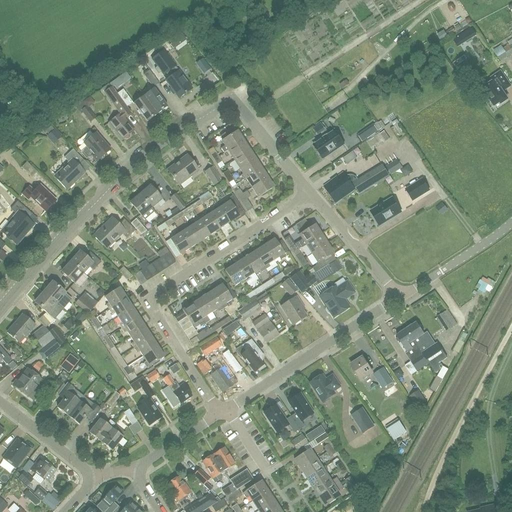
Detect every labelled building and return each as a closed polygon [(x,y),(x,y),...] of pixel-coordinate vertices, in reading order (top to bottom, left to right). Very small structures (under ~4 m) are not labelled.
[(471,27),(452,39),(457,47),(476,36),(471,27)] [(447,36),(456,31),(453,28),(445,33),(445,32),(440,34),(443,40),(448,37),(447,36)] [(180,32),(168,41),(172,47),(184,39),(180,32)] [(501,61),(511,53),(511,44),(509,47),(508,45),(503,49),(501,46),(494,51),(501,61)] [(175,67),(163,50),(150,59),(157,69),(156,70),(159,75),(161,73),(162,76),(166,73),(172,68),(175,67)] [(197,63),(204,73),(209,69),(202,59),(197,63)] [(166,73),(169,78),(165,80),(178,98),(191,89),(178,71),(176,73),(172,68),(166,73)] [(149,70),(143,75),(153,88),(159,83),(152,74),(149,71),(149,70)] [(494,81),(482,89),(494,106),(500,102),(501,104),(508,99),(501,90),(504,88),(505,90),(510,86),(500,71),(492,77),(494,81)] [(118,77),(109,83),(111,87),(112,86),(113,86),(115,89),(123,83),(118,77)] [(127,107),(114,89),(113,89),(112,86),(111,87),(109,83),(101,89),(119,114),(109,122),(123,140),(134,131),(125,120),(132,114),(127,107)] [(119,92),(117,93),(127,107),(133,102),(123,89),(119,92)] [(154,89),(143,96),(156,114),(167,106),(154,89)] [(156,114),(143,96),(133,104),(146,122),(156,114)] [(83,102),(75,107),(79,113),(82,111),(90,122),(95,118),(83,102)] [(394,105),(381,110),(385,120),(398,115),(394,105)] [(364,131),(369,137),(378,131),(374,125),(373,124),(364,131)] [(317,135),(321,132),(317,125),(313,128),(317,135)] [(46,137),(53,145),(61,138),(54,130),(46,137)] [(314,145),(323,158),(344,143),(335,130),(326,136),(326,135),(322,139),(314,145)] [(228,150),(243,140),(237,131),(231,135),(228,131),(220,137),(222,140),(221,141),(225,146),(220,149),(224,154),(228,151),(228,150)] [(90,160),(93,158),(96,162),(110,150),(96,133),(84,143),(87,146),(80,152),(86,160),(88,158),(90,160)] [(395,134),(381,141),(387,154),(401,147),(395,134)] [(249,150),(243,140),(228,150),(228,151),(234,160),(249,150)] [(67,188),(84,173),(77,165),(83,160),(73,149),(64,158),(69,163),(55,175),(67,188)] [(255,159),(249,150),(234,160),(240,169),(255,159)] [(198,170),(187,155),(168,170),(179,184),(198,170)] [(221,162),(218,156),(213,160),(216,165),(221,162)] [(261,168),(255,159),(240,169),(243,174),(240,175),(243,180),(261,168)] [(386,166),(389,171),(400,164),(397,159),(388,165),(386,166)] [(37,172),(27,162),(21,167),(32,177),(37,172)] [(221,181),(212,166),(204,172),(213,186),(221,181)] [(405,177),(412,173),(408,166),(401,171),(402,173),(405,177)] [(267,177),(261,168),(243,180),(244,182),(247,180),(252,187),(267,177)] [(359,182),(364,190),(374,183),(375,184),(383,180),(376,169),(361,178),(363,180),(359,182)] [(343,173),(325,186),(336,202),(354,189),(343,173)] [(234,180),(230,175),(225,178),(228,183),(234,180)] [(273,187),(267,177),(252,187),(258,197),(273,187)] [(429,190),(423,179),(406,189),(413,200),(429,190)] [(28,200),(30,197),(45,211),(55,200),(40,185),(35,191),(29,185),(21,194),(28,200)] [(150,185),(140,194),(152,208),(156,204),(160,208),(165,203),(162,199),(150,185)] [(208,191),(198,197),(203,204),(212,198),(208,191)] [(242,194),(242,193),(237,197),(247,212),(252,208),(246,199),(250,196),(247,191),(242,194)] [(152,208),(140,194),(130,203),(142,216),(152,208)] [(176,194),(170,199),(177,208),(170,213),(172,215),(186,206),(176,194)] [(218,205),(229,223),(239,217),(235,210),(240,207),(233,195),(227,199),(229,201),(224,204),(222,202),(218,205)] [(199,200),(190,206),(193,210),(203,204),(198,197),(198,198),(199,200)] [(371,211),(379,225),(401,212),(393,198),(384,203),(379,206),(371,211)] [(10,209),(16,215),(2,232),(16,244),(33,225),(23,217),(28,211),(17,201),(10,209)] [(214,210),(209,214),(219,229),(229,223),(218,205),(213,208),(214,210)] [(190,206),(181,212),(183,217),(193,210),(190,206)] [(181,212),(171,219),(173,223),(183,217),(181,212)] [(219,229),(209,214),(204,217),(202,215),(198,218),(210,236),(219,229)] [(124,219),(118,225),(111,218),(94,235),(107,247),(121,233),(126,239),(135,230),(124,219)] [(210,236),(198,218),(194,221),(195,223),(190,226),(200,242),(210,236)] [(136,219),(130,224),(136,230),(135,232),(139,236),(141,235),(147,231),(136,219)] [(173,223),(171,219),(157,228),(159,232),(173,223)] [(305,219),(302,221),(295,225),(301,233),(299,235),(302,239),(294,244),(289,247),(292,252),(305,244),(320,235),(314,225),(310,227),(305,219)] [(200,242),(190,226),(184,230),(183,228),(179,231),(190,248),(200,242)] [(190,248),(179,231),(174,234),(175,236),(170,239),(180,255),(190,248)] [(311,253),(326,244),(320,235),(305,244),(305,245),(311,253)] [(268,241),(263,245),(268,252),(273,260),(278,257),(281,260),(286,257),(284,254),(288,252),(286,249),(282,251),(278,245),(273,238),(268,241)] [(327,265),(323,259),(332,253),(326,244),(311,253),(317,263),(315,264),(316,266),(312,268),(312,269),(314,272),(314,273),(327,265)] [(263,245),(254,251),(266,270),(270,267),(268,264),(273,260),(268,252),(263,245)] [(254,251),(244,257),(254,273),(259,270),(261,273),(266,270),(254,251)] [(70,262),(83,273),(89,266),(93,271),(101,262),(90,252),(85,257),(79,252),(70,262)] [(163,256),(170,266),(176,262),(169,252),(163,256)] [(298,261),(298,262),(303,258),(301,254),(300,253),(295,256),(298,261)] [(141,260),(144,265),(153,260),(150,255),(141,260)] [(170,266),(163,256),(157,260),(164,270),(170,266)] [(244,257),(234,263),(246,282),(251,279),(249,276),(254,273),(244,257)] [(303,258),(298,262),(302,267),(307,264),(305,260),(303,258)] [(328,265),(333,274),(342,269),(340,266),(342,265),(338,259),(328,265)] [(157,260),(151,264),(158,274),(164,270),(157,260)] [(83,273),(70,262),(61,272),(74,283),(83,273)] [(246,282),(234,263),(224,270),(234,286),(239,282),(241,286),(246,282)] [(158,274),(151,264),(146,267),(153,278),(158,274)] [(291,266),(281,272),(284,277),(294,270),(291,266)] [(118,272),(127,280),(133,276),(123,267),(118,272)] [(153,278),(146,267),(140,271),(147,281),(153,278)] [(147,281),(140,271),(133,275),(140,286),(147,281)] [(289,279),(301,294),(318,281),(312,274),(306,279),(300,271),(289,279)] [(281,272),(272,279),(275,283),(284,277),(281,272)] [(485,272),(480,283),(493,289),(498,279),(485,272)] [(139,284),(134,276),(129,279),(134,287),(139,284)] [(272,279),(262,285),(265,289),(275,283),(272,279)] [(298,290),(288,279),(280,285),(290,297),(298,290)] [(52,282),(43,292),(63,310),(72,299),(65,293),(52,282)] [(217,287),(212,291),(219,302),(223,309),(228,306),(226,303),(236,297),(226,282),(222,285),(222,284),(217,287)] [(331,313),(334,317),(349,308),(343,300),(354,293),(347,282),(336,289),(335,287),(320,297),(327,307),(326,308),(325,310),(328,313),(330,314),(331,313)] [(265,289),(262,285),(252,291),(255,295),(265,289)] [(108,309),(126,297),(120,288),(105,297),(108,303),(106,305),(108,309)] [(101,289),(96,294),(101,298),(105,294),(101,289)] [(219,302),(212,291),(202,297),(212,312),(216,309),(218,312),(223,309),(219,302)] [(255,295),(252,291),(245,296),(250,303),(256,299),(254,296),(255,295)] [(63,310),(43,292),(34,302),(47,313),(54,320),(63,310)] [(85,292),(80,298),(92,309),(97,303),(85,292)] [(256,299),(250,303),(238,311),(244,321),(261,310),(258,305),(269,297),(266,293),(256,299)] [(92,309),(80,298),(80,297),(75,304),(88,314),(91,312),(90,311),(92,309)] [(132,307),(126,297),(108,309),(111,314),(114,313),(117,317),(132,307)] [(212,312),(202,297),(192,303),(199,313),(204,321),(205,324),(209,321),(206,316),(212,312)] [(300,304),(296,297),(281,307),(292,325),(305,317),(298,306),(300,304)] [(199,313),(192,303),(182,310),(186,317),(191,325),(192,325),(197,322),(199,324),(204,321),(199,313)] [(139,317),(132,307),(117,317),(121,323),(119,324),(121,329),(139,317)] [(91,312),(88,314),(87,315),(91,321),(95,318),(94,316),(96,314),(94,310),(91,312)] [(456,325),(446,311),(437,317),(447,331),(456,325)] [(278,335),(264,314),(252,323),(266,343),(278,335)] [(34,326),(23,315),(7,332),(13,337),(13,338),(19,343),(34,326)] [(145,327),(139,317),(121,329),(124,333),(127,332),(130,337),(145,327)] [(191,325),(186,317),(177,322),(189,341),(196,337),(198,335),(192,325),(191,325)] [(228,317),(219,323),(221,327),(231,321),(228,317)] [(101,328),(95,318),(91,321),(97,330),(101,328)] [(109,330),(114,326),(110,319),(104,322),(109,330)] [(219,323),(209,329),(212,333),(221,327),(219,323)] [(417,323),(407,330),(429,363),(435,373),(442,368),(440,364),(447,358),(438,342),(435,344),(432,346),(424,334),(417,323)] [(54,339),(48,332),(44,326),(32,335),(42,348),(54,339)] [(462,347),(472,329),(467,326),(457,344),(462,347)] [(48,332),(54,339),(60,346),(66,341),(55,327),(48,332)] [(145,327),(130,337),(133,342),(131,344),(133,348),(151,337),(145,327)] [(101,328),(97,330),(104,340),(108,337),(101,328)] [(212,333),(209,329),(199,336),(202,340),(212,333)] [(407,330),(397,336),(404,347),(408,352),(405,354),(410,361),(405,366),(411,375),(429,363),(407,330)] [(196,337),(189,341),(192,346),(202,340),(199,336),(197,338),(196,337)] [(108,337),(104,340),(110,350),(114,347),(108,337)] [(157,346),(151,337),(133,348),(137,353),(139,351),(142,356),(157,346)] [(216,337),(199,348),(205,357),(222,345),(216,337)] [(54,339),(42,348),(38,352),(44,359),(60,347),(60,346),(54,339)] [(242,346),(245,352),(241,356),(253,372),(257,369),(259,371),(265,367),(259,359),(263,355),(251,340),(242,346)] [(164,357),(157,346),(142,356),(146,362),(143,363),(146,368),(149,367),(164,357)] [(11,360),(0,347),(0,360),(2,360),(6,365),(11,360)] [(121,357),(114,347),(110,350),(116,359),(121,357)] [(61,365),(69,372),(80,359),(72,352),(61,365)] [(221,363),(225,356),(219,353),(215,360),(221,363)] [(127,366),(121,357),(116,359),(123,369),(127,366)] [(370,367),(363,357),(351,365),(361,380),(373,373),(369,367),(370,367)] [(204,375),(213,369),(205,358),(196,365),(204,375)] [(81,369),(85,364),(81,361),(77,366),(81,369)] [(127,366),(123,369),(127,376),(131,373),(127,366)] [(216,392),(218,395),(236,382),(233,377),(228,380),(220,368),(209,376),(219,390),(216,392)] [(40,383),(42,381),(28,369),(14,386),(34,402),(45,387),(40,383)] [(74,379),(78,374),(73,370),(69,375),(74,379)] [(150,383),(160,377),(155,370),(146,377),(150,383)] [(373,375),(381,389),(390,383),(381,370),(373,375)] [(393,373),(397,379),(403,375),(400,371),(397,370),(393,373)] [(63,371),(61,374),(57,379),(62,383),(68,376),(63,371)] [(168,375),(163,379),(168,386),(161,391),(173,408),(180,403),(180,404),(192,396),(183,384),(178,387),(175,382),(174,383),(168,375)] [(322,375),(309,383),(322,402),(335,394),(333,391),(340,387),(332,375),(328,378),(328,379),(326,380),(322,375)] [(155,395),(145,380),(139,384),(149,399),(155,395)] [(74,389),(66,383),(57,395),(63,400),(57,408),(68,416),(84,396),(74,389)] [(111,408),(120,396),(115,391),(106,403),(111,408)] [(426,401),(419,391),(409,397),(416,407),(426,401)] [(301,394),(297,396),(295,397),(293,397),(290,399),(289,401),(288,402),(295,413),(290,417),(299,430),(305,426),(301,421),(313,413),(301,394)] [(84,396),(68,416),(79,425),(85,417),(91,421),(100,410),(93,404),(84,396)] [(161,417),(150,400),(137,409),(149,426),(161,417)] [(299,430),(290,417),(285,420),(276,405),(263,413),(276,433),(289,425),(295,433),(299,430)] [(362,408),(351,415),(363,434),(374,426),(362,408)] [(142,430),(129,409),(123,413),(131,425),(128,427),(134,436),(142,430)] [(110,420),(106,425),(99,419),(89,433),(100,442),(115,424),(110,420)] [(400,423),(388,431),(393,440),(406,432),(400,423)] [(115,424),(100,442),(112,451),(122,438),(126,433),(115,424)] [(309,442),(317,437),(313,431),(305,436),(309,442)] [(325,433),(314,440),(317,445),(323,441),(326,446),(323,447),(326,453),(332,449),(334,447),(325,433)] [(302,435),(297,438),(302,447),(303,446),(308,443),(302,435)] [(30,450),(16,439),(1,457),(15,468),(20,462),(30,450)] [(332,449),(326,453),(329,458),(335,454),(337,452),(334,447),(332,449)] [(224,448),(213,455),(218,462),(219,462),(225,471),(229,468),(231,472),(237,468),(224,448)] [(309,450),(294,460),(300,470),(316,460),(309,450)] [(218,462),(213,455),(202,462),(207,469),(206,470),(215,483),(223,478),(220,474),(225,471),(219,462),(218,462)] [(53,467),(39,457),(34,464),(29,470),(35,474),(32,478),(39,484),(42,480),(43,480),(44,479),(47,481),(56,470),(53,467)] [(316,460),(300,470),(306,478),(321,468),(316,460)] [(338,471),(344,467),(340,463),(335,466),(338,471)] [(0,470),(0,485),(2,487),(15,472),(6,464),(0,470)] [(306,478),(312,488),(328,478),(324,473),(327,471),(328,469),(325,466),(321,468),(306,478)] [(193,475),(210,491),(212,489),(206,482),(209,479),(199,469),(193,475)] [(232,483),(236,490),(253,479),(246,469),(229,480),(232,483)] [(33,479),(24,471),(18,479),(27,487),(33,479)] [(343,487),(347,485),(340,473),(336,475),(343,487)] [(184,502),(182,499),(191,493),(184,483),(184,484),(179,477),(168,483),(173,491),(172,491),(178,501),(184,511),(186,511),(191,509),(186,500),(184,502)] [(356,486),(350,477),(344,480),(350,489),(356,486)] [(328,478),(312,488),(318,497),(340,483),(336,478),(330,482),(328,478)] [(252,501),(267,491),(261,482),(243,494),(246,499),(249,497),(252,501)] [(231,493),(236,490),(232,483),(227,487),(231,493)] [(343,488),(340,483),(318,497),(324,507),(340,497),(337,492),(343,488)] [(32,485),(27,490),(38,501),(43,497),(32,485)] [(112,511),(118,506),(114,502),(123,492),(116,485),(102,501),(109,508),(104,511),(112,511)] [(17,489),(9,491),(11,498),(19,496),(17,489)] [(229,504),(242,495),(237,489),(225,498),(229,504)] [(267,491),(252,501),(258,510),(273,500),(267,491)] [(33,497),(27,492),(23,497),(28,502),(33,497)] [(50,495),(48,493),(42,501),(52,510),(59,503),(50,495)] [(214,511),(216,511),(227,505),(222,499),(211,507),(214,511)] [(273,500),(258,510),(259,511),(275,511),(279,509),(273,500)] [(118,506),(112,511),(134,511),(138,508),(131,502),(123,511),(118,506)]
